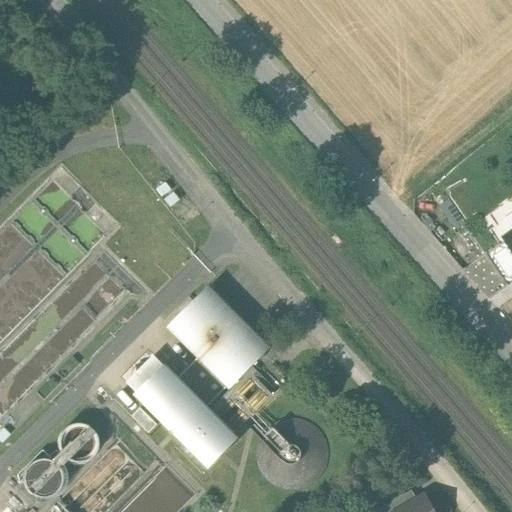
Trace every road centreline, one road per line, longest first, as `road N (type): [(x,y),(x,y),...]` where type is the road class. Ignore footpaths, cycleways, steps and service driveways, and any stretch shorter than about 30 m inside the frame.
road 1 (residential): [(475,511),(39,0)]
road 2 (residential): [(511,347),(207,0)]
road 3 (track): [(393,209),(511,114)]
